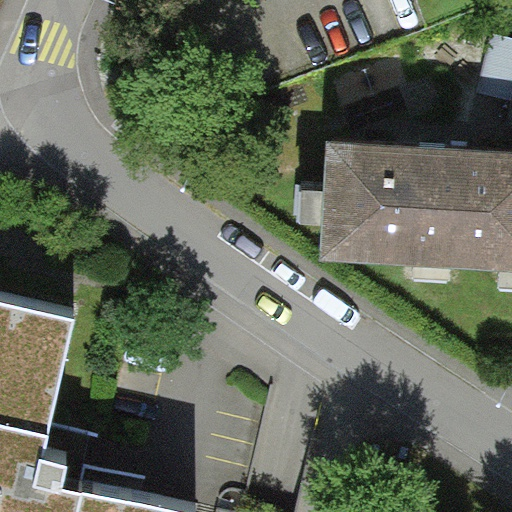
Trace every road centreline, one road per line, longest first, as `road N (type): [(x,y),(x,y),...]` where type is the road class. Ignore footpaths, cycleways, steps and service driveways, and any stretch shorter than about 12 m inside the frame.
road 1 (residential): [(25,121),(363,375),(511,456)]
road 2 (residential): [(72,0),(25,121)]
